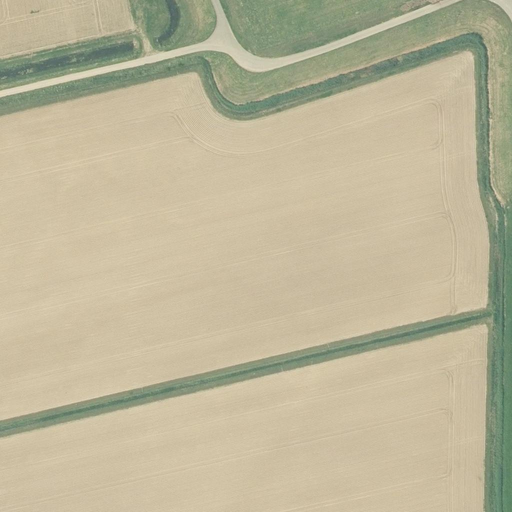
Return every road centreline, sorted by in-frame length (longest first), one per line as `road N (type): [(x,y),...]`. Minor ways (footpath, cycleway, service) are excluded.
road 1 (unclassified): [(443,0),(262,66),(243,61),(227,40)]
road 2 (unclassified): [(227,40),(0,91)]
